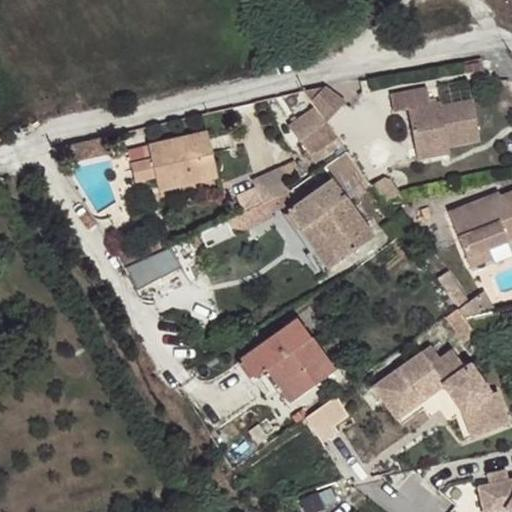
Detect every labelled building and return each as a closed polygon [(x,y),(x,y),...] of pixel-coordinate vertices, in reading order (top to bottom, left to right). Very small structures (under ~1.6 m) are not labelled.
[(317,108),(329,126),(347,103),(327,87),(304,91),(317,108)] [(411,114),(419,153),(443,148),(442,146),(450,143),(451,150),(453,150),(484,143),(475,102),(443,110),(441,104),(432,107),(429,91),(391,100),(395,118),(411,114)] [(329,126),(317,108),(291,126),(312,156),(337,138),(329,126)] [(209,134),(129,153),(132,167),(137,165),(141,182),(157,178),(160,190),(219,176),(209,134)] [(110,137),(69,147),(73,162),(113,153),(110,137)] [(443,148),(419,153),(421,162),(454,155),(453,150),(451,150),(450,143),(442,146),(443,148)] [(137,165),(132,167),(136,183),(141,182),(137,165)] [(263,204),(288,193),(278,170),(252,182),(263,204)] [(332,179),(288,212),(301,230),(307,225),(337,264),(375,236),(332,179)] [(386,180),(373,189),(384,204),(404,200),(391,181),(386,180)] [(502,196),(450,215),(467,262),(490,253),(508,247),(505,239),(511,236),(511,195),(503,199),(502,196)] [(288,212),(281,217),(325,273),(337,264),(307,225),(301,230),(288,212)] [(144,247),(149,256),(164,249),(160,240),(144,247)] [(150,258),(131,271),(142,288),(162,277),(163,277),(183,266),(171,245),(164,249),(149,256),(150,258)] [(490,253),(467,262),(471,271),(494,263),(490,253)] [(459,309),(459,310),(468,304),(446,273),(438,279),(459,309)] [(465,318),(496,312),(483,293),(468,304),(459,310),(465,318)] [(496,312),(465,318),(477,335),(500,330),(496,312)] [(298,320),(243,359),(256,377),(268,368),(274,364),(296,397),(313,384),(333,370),(298,320)] [(431,347),(423,353),(432,366),(441,360),(431,347)] [(423,353),(374,387),(386,403),(408,387),(419,403),(445,385),(456,401),(465,402),(470,408),(464,412),(473,437),(509,423),(497,391),(491,394),(470,365),(465,368),(453,351),(441,360),(432,366),(423,353)] [(256,377),(243,359),(238,363),(250,382),(256,377)] [(318,391),(313,384),(296,397),(274,364),(268,368),(294,407),(318,391)] [(408,387),(386,403),(397,419),(419,403),(408,387)] [(308,415),(322,438),(355,419),(341,395),(308,415)] [(465,402),(456,401),(464,412),(470,408),(465,402)] [(292,416),(297,424),(308,416),(302,409),(292,416)] [(259,424),(250,431),(259,444),(268,437),(259,424)] [(511,511),(511,483),(474,491),(477,511),(511,511)]
